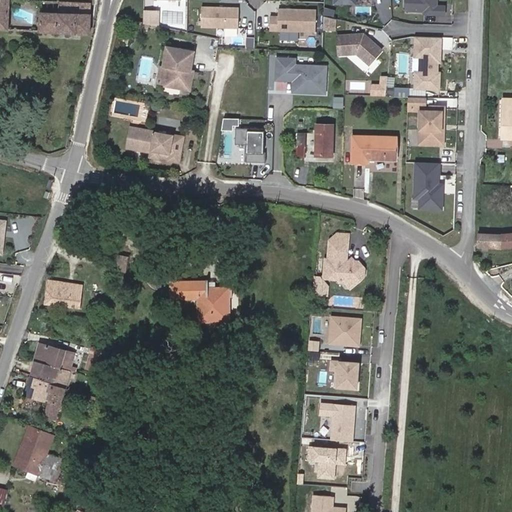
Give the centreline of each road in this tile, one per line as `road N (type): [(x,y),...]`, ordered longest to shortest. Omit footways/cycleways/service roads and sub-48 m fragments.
road 1 (unclassified): [(73,169),(140,184),(334,202),(376,213),(425,242)]
road 2 (unclassified): [(425,242),(413,266),(392,511)]
road 3 (residential): [(454,265),(467,229),(474,0)]
road 4 (tertiary): [(73,169),(0,396)]
road 5 (tertiary): [(111,0),(73,169)]
